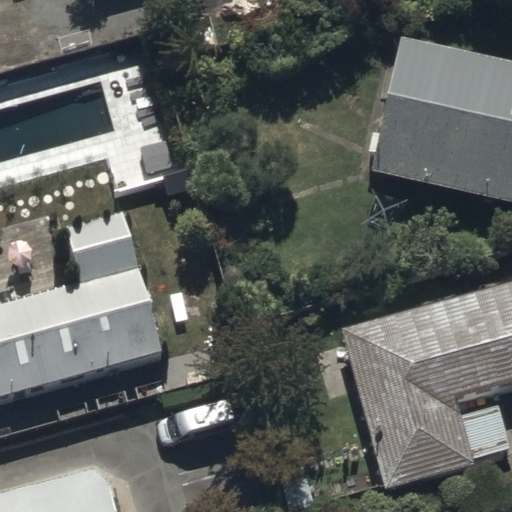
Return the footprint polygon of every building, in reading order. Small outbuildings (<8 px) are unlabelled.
[(0,0),(0,83),(39,73),(18,0),(0,0)] [(511,86),(390,61),(367,169),(511,200),(511,86)] [(0,396),(159,352),(120,212),(61,228),(77,284),(0,305),(0,396)] [(511,281),(339,328),(379,486),(504,455),(487,387),(511,380),(511,281)] [(112,511),(103,478),(0,505),(0,511),(112,511)]
